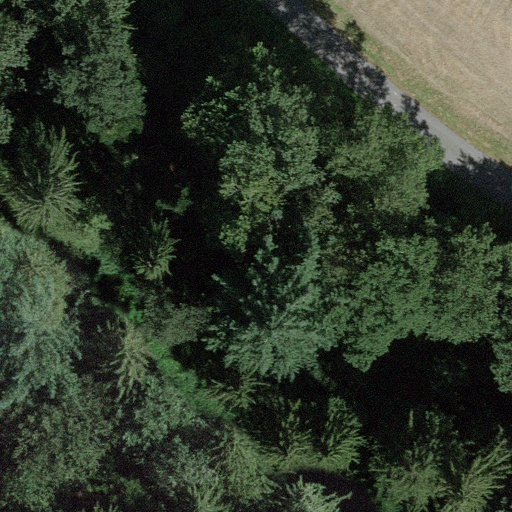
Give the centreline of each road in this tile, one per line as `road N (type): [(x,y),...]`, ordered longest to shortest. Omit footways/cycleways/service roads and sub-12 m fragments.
road 1 (track): [(0,206),(62,343),(119,511)]
road 2 (unclassified): [(511,201),(406,133),(263,0)]
